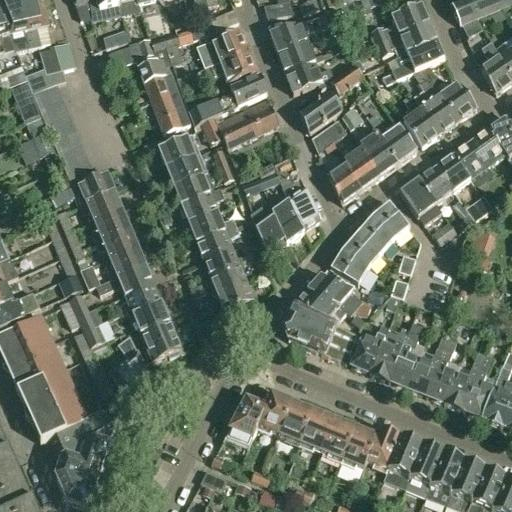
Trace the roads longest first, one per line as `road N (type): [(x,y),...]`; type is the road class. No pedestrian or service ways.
road 1 (residential): [(511,462),(239,357)]
road 2 (residential): [(337,238),(241,0)]
road 3 (residential): [(337,238),(484,119)]
road 4 (residential): [(132,168),(61,0)]
road 5 (residential): [(159,511),(239,357)]
road 6 (residential): [(239,357),(337,238)]
road 7 (residential): [(58,511),(0,388)]
road 8 (residential): [(484,119),(433,0)]
